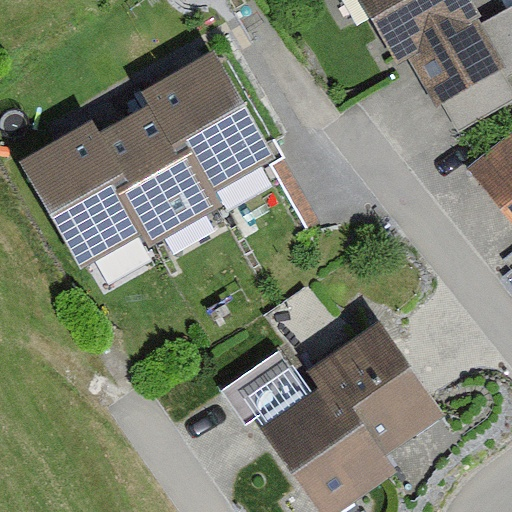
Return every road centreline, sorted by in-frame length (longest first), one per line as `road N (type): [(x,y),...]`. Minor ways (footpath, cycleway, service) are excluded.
road 1 (residential): [(361,130),(511,325)]
road 2 (residential): [(141,412),(209,511)]
